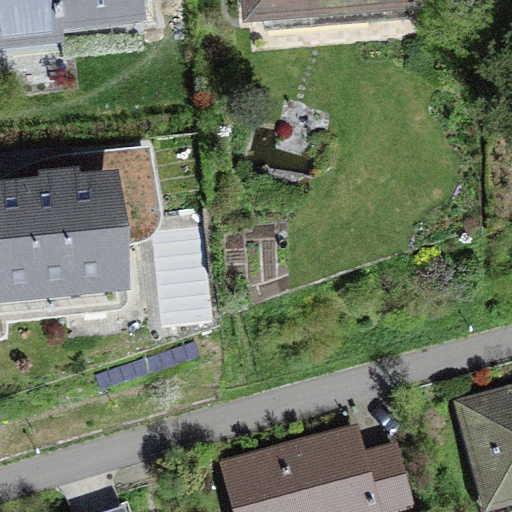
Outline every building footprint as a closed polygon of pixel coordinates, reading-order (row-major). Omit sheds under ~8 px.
[(164,0),(4,0),(10,60),(169,44),(164,0)] [(456,0),(257,0),(260,37),(458,24),(456,0)] [(83,193),(0,201),(0,309),(135,296),(125,199),(156,196),(151,149),(79,157),(83,193)] [(511,382),(452,401),(485,511),(495,511),(511,507),(511,382)] [(415,439),(381,449),(373,424),(231,465),(244,511),(423,511),(435,508),(415,439)]
